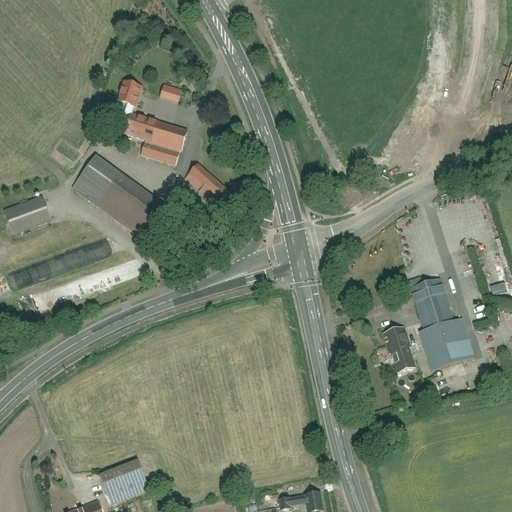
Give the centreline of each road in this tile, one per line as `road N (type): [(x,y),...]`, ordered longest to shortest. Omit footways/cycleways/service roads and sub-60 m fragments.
road 1 (tertiary): [(300,255),(360,511)]
road 2 (primary): [(0,399),(65,348),(212,286)]
road 3 (unclassified): [(477,0),(476,51),(424,186)]
road 4 (primary): [(277,167),(235,56),(202,0)]
road 5 (unclassified): [(300,255),(424,186)]
road 6 (primary): [(277,167),(263,233),(212,286)]
road 7 (unknown): [(424,186),(460,314)]
